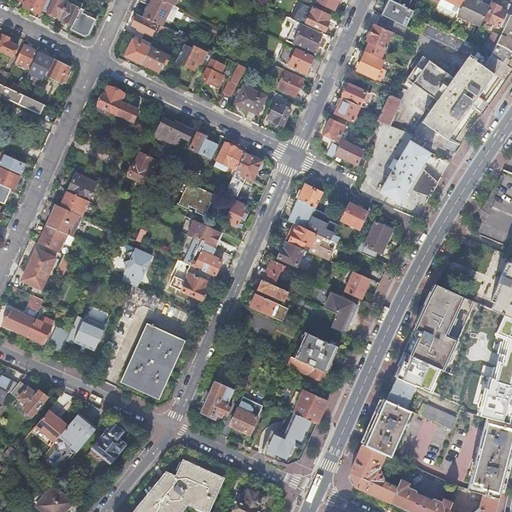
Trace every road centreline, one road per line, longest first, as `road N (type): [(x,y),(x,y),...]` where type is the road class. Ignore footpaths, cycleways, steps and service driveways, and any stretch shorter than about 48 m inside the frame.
road 1 (primary): [(511,118),(426,252),(316,494)]
road 2 (residential): [(173,428),(293,159)]
road 3 (residential): [(93,61),(0,276)]
road 4 (residential): [(293,159),(93,61)]
road 5 (residential): [(0,350),(173,428)]
road 6 (residential): [(293,159),(364,0)]
road 7 (residential): [(316,494),(173,428)]
